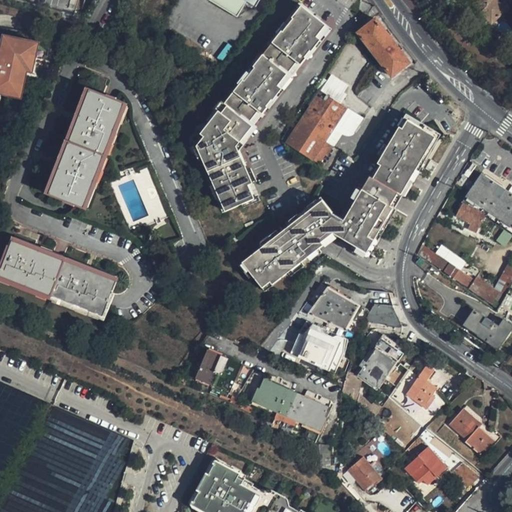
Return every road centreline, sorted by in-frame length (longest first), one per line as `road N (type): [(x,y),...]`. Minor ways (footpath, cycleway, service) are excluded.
road 1 (residential): [(481,114),(405,249),(403,285),(431,337),(511,390)]
road 2 (unknown): [(196,249),(163,159),(121,82),(95,60),(74,59)]
road 3 (primary): [(378,0),(481,114)]
road 4 (primary): [(489,105),(396,0)]
